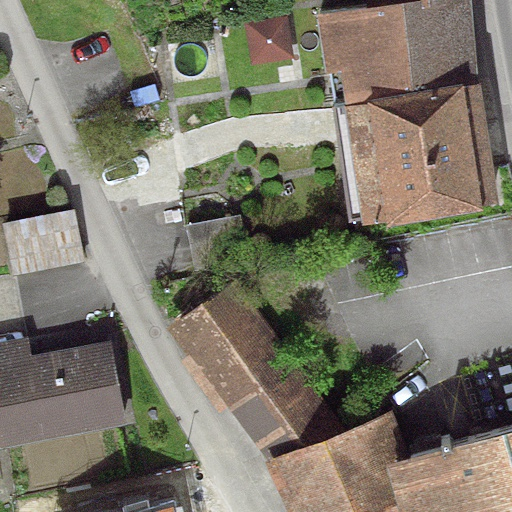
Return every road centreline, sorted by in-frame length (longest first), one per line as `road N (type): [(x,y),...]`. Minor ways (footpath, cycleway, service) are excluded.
road 1 (residential): [(253,511),(122,268),(4,0)]
road 2 (unknown): [(511,289),(352,323)]
